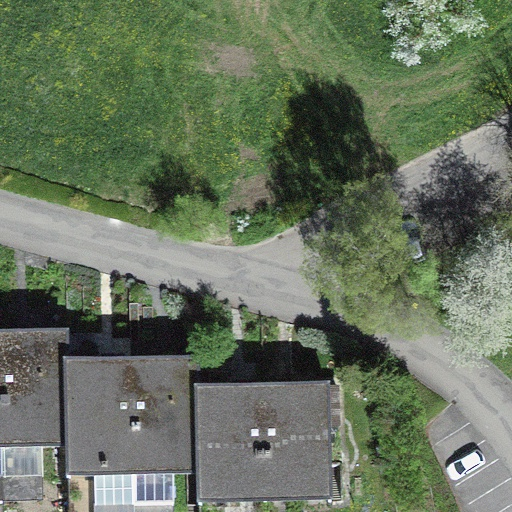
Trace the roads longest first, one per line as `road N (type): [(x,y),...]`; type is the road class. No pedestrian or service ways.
road 1 (residential): [(511,434),(446,363),(403,336),(221,253)]
road 2 (residential): [(511,104),(221,253)]
road 3 (residential): [(221,253),(0,204)]
